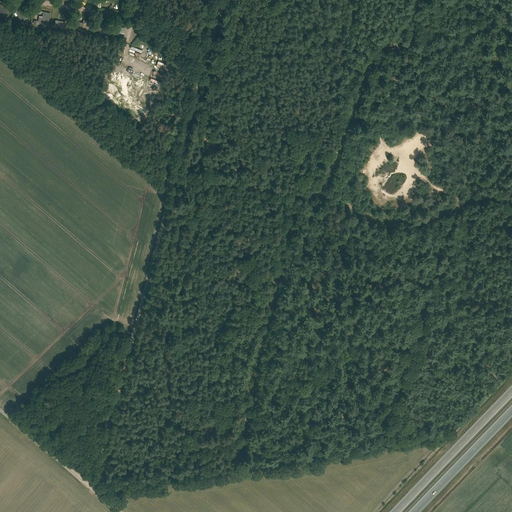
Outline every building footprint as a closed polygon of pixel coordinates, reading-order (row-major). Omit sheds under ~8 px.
[(0,11),(7,13),(8,10),(8,6),(0,4),(0,11)] [(16,12),(21,21),(28,17),(26,14),(23,16),(19,10),(16,12)] [(46,13),(43,12),(42,19),(39,18),(39,22),(48,23),(50,13),(46,13)] [(61,17),(60,25),(70,27),(71,19),(61,17)] [(79,30),(87,31),(88,21),(84,20),(84,23),(80,22),(79,30)] [(95,27),(104,33),(109,26),(102,22),(100,25),(98,24),(95,27)] [(114,32),(120,33),(119,35),(123,35),(124,28),(116,26),(114,32)] [(121,73),(117,81),(127,86),(131,78),(121,73)] [(140,85),(133,82),(127,96),(135,100),(144,82),(142,81),(140,85)] [(117,96),(120,88),(110,84),(107,91),(117,96)]
